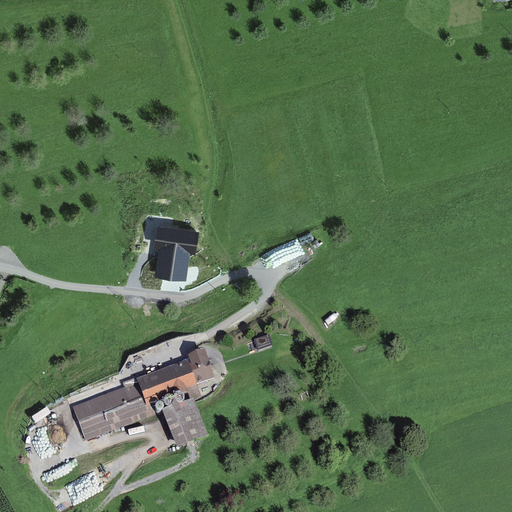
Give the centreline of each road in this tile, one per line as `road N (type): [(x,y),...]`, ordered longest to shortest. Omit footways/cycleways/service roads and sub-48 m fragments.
road 1 (residential): [(0,267),(164,299),(251,271),(262,275),(261,299),(161,359)]
road 2 (track): [(511,317),(389,332),(235,367),(193,342)]
